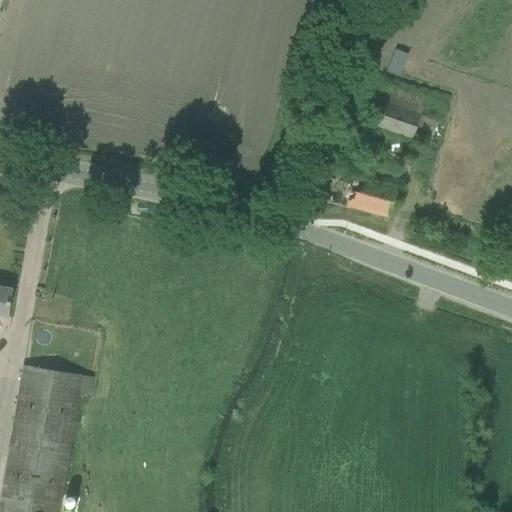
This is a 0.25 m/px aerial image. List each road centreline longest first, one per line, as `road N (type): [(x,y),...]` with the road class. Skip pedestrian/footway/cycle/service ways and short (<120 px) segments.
road 1 (secondary): [(300,228),(210,200),(0,162)]
road 2 (secondary): [(300,228),(511,308)]
